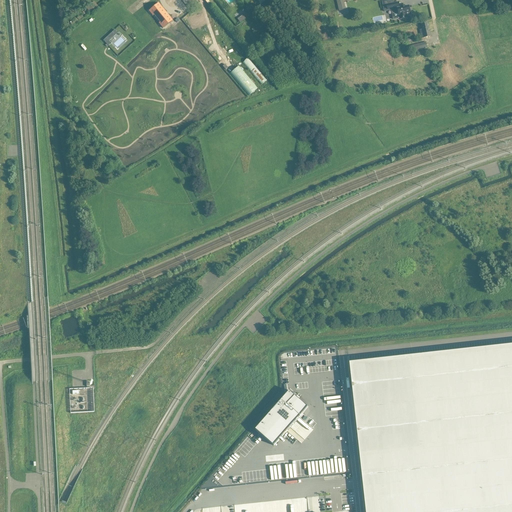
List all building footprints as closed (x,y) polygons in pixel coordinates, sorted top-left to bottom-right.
[(343,0),(336,0),(340,10),(346,9),(343,0)] [(410,9),(410,6),(406,7),(406,6),(402,7),(400,8),(400,7),(401,7),(400,2),(387,5),(388,10),(394,9),(395,13),(399,12),(400,17),(401,17),(401,19),(407,18),(407,15),(411,14),(411,13),(412,13),(411,9),(410,9)] [(155,5),(149,11),(153,16),(154,15),(160,22),(159,23),(163,28),(172,21),(158,3),(155,5)] [(179,14),(174,7),(170,10),(175,17),(179,14)] [(248,17),(245,13),(237,19),(240,23),(248,17)] [(431,36),(428,22),(421,24),(422,29),(420,29),(422,38),(431,36)] [(115,30),(103,40),(108,46),(111,43),(109,41),(118,33),(115,30)] [(413,42),(412,36),(396,40),(397,45),(413,42)] [(427,48),(426,42),(404,47),(405,53),(421,49),(421,50),(426,48),(427,48)] [(248,58),(243,63),(261,85),(267,80),(248,58)] [(239,66),(230,74),(249,96),(258,89),(239,66)] [(511,511),(511,344),(350,363),(366,511),(511,511)] [(290,391),(256,430),(274,446),(308,407),(290,391)]
